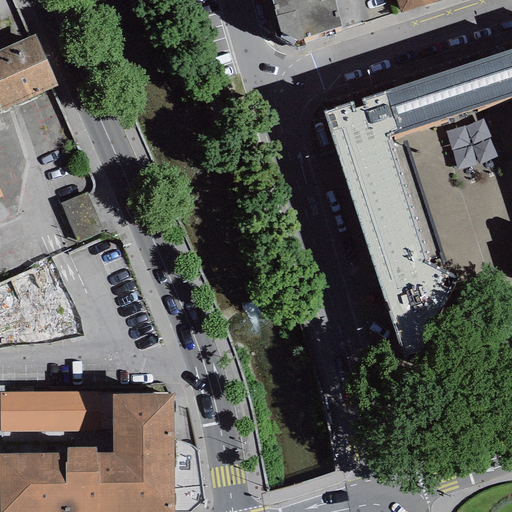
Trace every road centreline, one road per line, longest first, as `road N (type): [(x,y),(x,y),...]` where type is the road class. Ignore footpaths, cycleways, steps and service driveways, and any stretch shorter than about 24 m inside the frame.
road 1 (tertiary): [(230,511),(189,324),(43,0)]
road 2 (residential): [(382,496),(264,87)]
road 3 (residential): [(264,87),(511,6)]
road 4 (residential): [(511,455),(382,496)]
